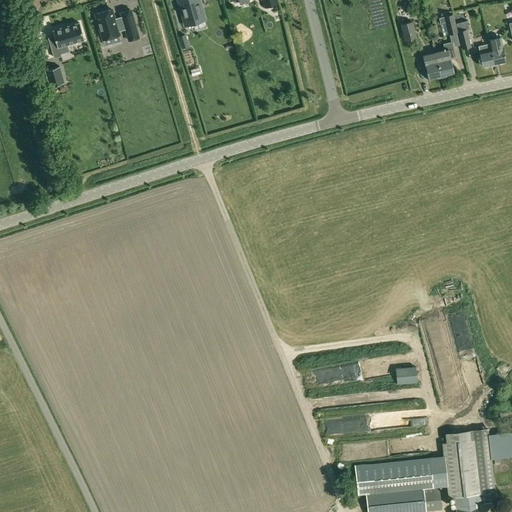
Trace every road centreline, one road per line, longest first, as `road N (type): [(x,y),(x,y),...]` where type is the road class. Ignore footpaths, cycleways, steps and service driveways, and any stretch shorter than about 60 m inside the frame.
road 1 (residential): [(0,223),(338,120)]
road 2 (unclassified): [(93,511),(0,319)]
road 3 (residential): [(338,120),(511,82)]
road 4 (residential): [(338,120),(308,0)]
